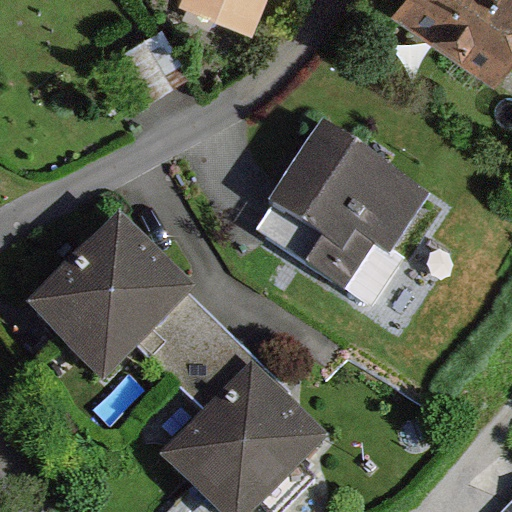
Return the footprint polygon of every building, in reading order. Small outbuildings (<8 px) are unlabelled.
[(265,0),(197,0),(256,23),(265,0)] [(511,46),(511,0),(417,0),(504,59),(511,46)] [(327,122),(274,206),(326,239),(309,266),(351,293),(381,246),(392,253),(431,192),(388,164),(393,156),(365,139),(362,144),(327,122)] [(197,288),(129,218),(35,307),(103,378),(197,288)] [(258,511),(331,443),(261,369),(167,459),(218,511),(258,511)]
